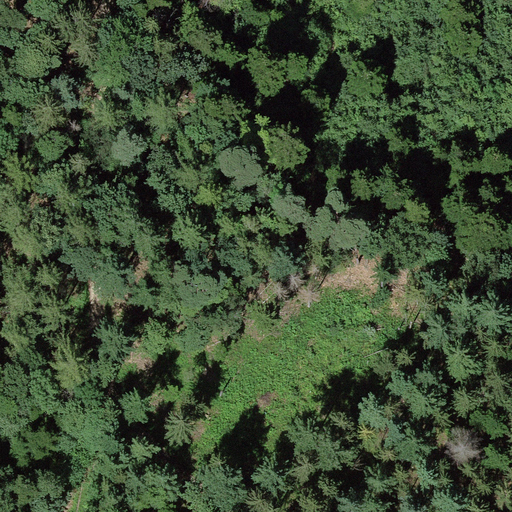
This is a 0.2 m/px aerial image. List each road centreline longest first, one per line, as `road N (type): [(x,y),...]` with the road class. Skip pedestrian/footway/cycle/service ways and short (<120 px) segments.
road 1 (track): [(104,0),(100,394),(238,511)]
road 2 (track): [(0,120),(48,84),(153,94),(304,210),(511,272)]
road 3 (track): [(66,0),(36,34),(4,112)]
